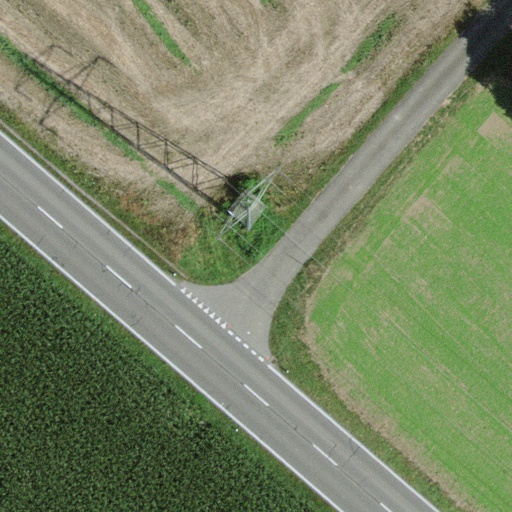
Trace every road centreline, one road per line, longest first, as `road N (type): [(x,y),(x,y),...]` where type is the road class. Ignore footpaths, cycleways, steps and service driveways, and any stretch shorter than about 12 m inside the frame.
road 1 (residential): [(511,1),(201,346)]
road 2 (primary): [(0,172),(201,346)]
road 3 (primary): [(201,346),(391,511)]
